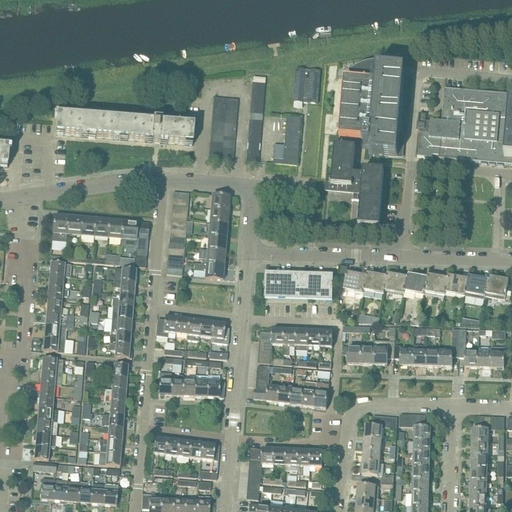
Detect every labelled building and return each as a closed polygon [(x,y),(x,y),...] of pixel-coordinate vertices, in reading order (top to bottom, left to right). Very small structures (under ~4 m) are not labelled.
[(395,136),(399,136),(405,70),(376,67),(376,70),(373,70),(373,64),(368,65),(364,66),(359,68),(355,70),(350,73),(353,80),(344,79),(339,138),(363,140),(363,144),(369,145),(369,155),(390,156),(390,153),(397,154),(399,141),(394,141),(395,136)] [(296,70),(293,102),(317,104),(320,72),(296,70)] [(511,95),(444,90),(441,123),(425,122),(426,115),(419,115),(417,130),(420,130),(417,157),(433,159),(433,156),(439,156),(438,159),(481,163),(481,165),(487,165),(487,164),(489,164),(489,166),(495,166),(495,164),(497,164),(497,166),(503,167),(503,165),(511,165),(511,95)] [(157,143),(192,146),(194,127),(161,125),(161,122),(153,121),(153,124),(57,116),(55,135),(157,143)] [(287,118),(284,147),(274,146),(273,165),(298,167),(301,119),(291,119),(287,118)] [(379,228),(384,172),(363,170),(362,176),(353,175),(355,148),(334,146),(332,178),(326,177),(325,192),(361,195),(358,227),(379,228)] [(0,167),(7,168),(8,155),(10,155),(10,151),(9,151),(9,149),(0,148),(0,167)] [(173,193),(172,200),(188,202),(189,195),(173,193)] [(212,197),(211,211),(228,212),(230,198),(212,197)] [(211,211),(210,225),(227,226),(228,212),(211,211)] [(54,217),(52,243),(66,244),(67,236),(68,218),(62,218),(62,216),(55,216),(55,217),(54,217)] [(68,218),(67,236),(80,237),(82,219),(68,218)] [(95,221),(82,219),(80,237),(94,238),(95,221)] [(95,221),(94,238),(108,239),(109,222),(95,221)] [(109,222),(108,239),(121,240),(123,223),(109,222)] [(121,240),(121,248),(135,249),(135,245),(135,242),(136,239),(147,239),(148,225),(137,224),(123,223),(121,240)] [(226,240),(227,226),(210,225),(208,238),(226,240)] [(208,238),(207,252),(225,254),(226,240),(208,238)] [(199,251),(198,260),(202,261),(202,265),(206,266),(224,267),(225,254),(207,252),(199,251)] [(50,265),(49,278),(63,279),(70,280),(71,266),(50,264),(50,265)] [(194,265),(193,279),(222,281),(224,267),(206,266),(202,265),(194,265)] [(134,285),(136,272),(114,270),(113,284),(115,284),(134,285)] [(345,281),(342,295),(362,299),(363,294),(367,274),(366,277),(346,273),(345,281)] [(265,274),(265,287),(265,300),(312,301),(332,302),(333,276),(313,275),(299,275),(265,274)] [(386,278),(367,274),(363,294),(364,291),(383,295),(387,275),(386,278)] [(384,292),(404,295),(407,275),(406,278),(387,275),(383,295),(384,295),(384,292)] [(427,279),(407,275),(404,295),(404,293),(424,296),(427,279)] [(425,293),(445,297),(448,276),(447,279),(428,276),(427,279),(424,296),(425,293)] [(448,276),(445,297),(445,294),(464,297),(467,280),(448,276)] [(467,280),(464,297),(465,297),(484,301),(485,298),(488,278),(488,280),(468,277),(467,280)] [(62,292),(63,279),(49,278),(48,291),(62,292)] [(488,278),(485,298),(505,302),(505,299),(509,281),(488,278)] [(134,285),(115,284),(113,284),(112,290),(120,290),(119,297),(133,298),(134,285)] [(62,292),(48,291),(47,303),(61,304),(62,299),(68,299),(68,292),(62,292)] [(133,298),(119,297),(112,296),(111,309),(112,309),(118,309),(132,310),(133,298)] [(47,303),(46,315),(67,317),(67,311),(61,310),(61,304),(47,303)] [(80,312),(80,317),(84,317),(84,319),(87,319),(88,306),(81,306),(80,312)] [(132,310),(118,309),(112,309),(111,321),(117,322),(131,323),(132,310)] [(46,315),(45,328),(66,330),(67,317),(46,315)] [(177,320),(165,318),(164,321),(158,320),(156,338),(168,339),(168,334),(175,335),(177,320)] [(177,320),(175,335),(187,337),(189,321),(177,320)] [(462,320),(460,328),(479,328),(480,323),(462,320)] [(131,323),(117,322),(111,321),(110,333),(130,335),(131,323)] [(198,343),(199,338),(201,322),(189,321),(187,337),(186,341),(198,343)] [(201,322),(199,338),(211,340),(213,324),(201,322)] [(213,324),(211,340),(210,344),(228,346),(229,330),(224,330),(225,325),(213,324)] [(66,330),(45,328),(44,340),(65,342),(66,330)] [(272,346),(284,347),(285,331),(272,330),(272,334),(261,333),(260,342),(272,343),(272,346)] [(427,330),(427,337),(435,337),(435,339),(440,339),(440,331),(435,330),(427,330)] [(283,357),(289,357),(290,347),(296,347),(297,331),(285,331),(284,347),(283,357)] [(296,347),(296,352),(308,352),(309,332),(297,331),(296,347)] [(453,359),(458,359),(459,331),(452,331),(452,353),(439,353),(439,368),(452,369),(453,359)] [(464,369),(478,369),(478,354),(465,353),(466,331),(459,331),(458,359),(465,359),(464,369)] [(314,348),(320,348),(321,332),(309,332),(308,352),(308,354),(314,355),(314,348)] [(321,332),(320,348),(320,354),(325,354),(326,349),(332,349),(333,333),(321,332)] [(492,341),(505,341),(505,333),(492,332),(492,341)] [(108,338),(109,346),(129,348),(130,335),(110,333),(110,338),(108,338)] [(65,342),(44,340),(43,352),(43,353),(64,355),(65,342)] [(65,355),(72,355),(73,341),(65,341),(65,355)] [(81,344),(81,343),(78,342),(76,356),(84,357),(84,349),(85,344),(81,344)] [(394,343),(375,343),(374,349),(374,366),(387,367),(387,360),(394,360),(394,347),(394,343)] [(109,346),(108,352),(115,352),(114,359),(131,360),(131,353),(129,353),(129,348),(109,346)] [(394,360),(400,361),(400,367),(413,368),(413,352),(400,352),(400,348),(394,347),(394,360)] [(414,347),(413,352),(413,368),(426,368),(426,352),(427,348),(414,347)] [(348,366),(361,366),(361,349),(342,348),(342,357),(348,357),(348,366)] [(361,366),(374,366),(374,349),(361,349),(361,366)] [(491,349),(491,354),(491,370),(504,370),(505,349),(491,349)] [(439,353),(426,352),(426,368),(439,368),(439,353)] [(478,369),(491,370),(491,354),(478,354),(478,369)] [(42,361),(41,373),(62,375),(63,362),(42,360),(42,361)] [(86,369),(85,377),(93,378),(93,377),(93,370),(94,364),(86,364),(86,369)] [(106,372),(110,373),(109,379),(112,379),(126,380),(128,368),(128,367),(107,365),(106,372)] [(41,373),(40,386),(54,387),(61,387),(62,375),(41,373)] [(74,383),(74,388),(78,388),(77,389),(81,389),(82,376),(77,376),(77,383),(74,383)] [(171,382),(170,398),(182,398),(183,382),(183,378),(178,377),(177,382),(171,382)] [(111,391),(125,393),(126,380),(112,379),(111,391)] [(171,382),(159,381),(158,397),(170,398),(171,382)] [(183,382),(182,398),(194,399),(195,383),(183,382)] [(278,405),(290,406),(292,390),(285,390),(286,383),(281,382),(280,389),(278,405)] [(299,391),(292,390),(290,406),(302,408),(305,383),(300,382),(299,391)] [(194,399),(206,399),(207,384),(195,383),(194,399)] [(302,408),(314,409),(317,385),(305,383),(302,408)] [(207,384),(206,399),(223,400),(224,384),(219,384),(207,384)] [(326,411),(328,395),(329,386),(317,385),(314,409),(326,411)] [(53,399),(54,387),(40,386),(39,398),(53,399)] [(268,388),(268,391),(266,401),(266,403),(278,405),(280,389),(268,388)] [(254,390),(253,399),(253,400),(266,401),(268,391),(256,390),(256,391),(254,390)] [(111,391),(104,391),(103,403),(110,404),(124,405),(125,393),(111,391)] [(39,398),(38,411),(52,412),(53,399),(39,398)] [(109,417),(123,418),(124,405),(110,404),(109,417)] [(38,411),(37,423),(58,425),(59,412),(52,412),(38,411)] [(72,413),(71,426),(78,427),(79,415),(75,414),(76,413),(72,413)] [(123,418),(109,417),(102,416),(101,429),(122,430),(123,418)] [(57,438),(58,425),(37,423),(36,436),(57,438)] [(366,427),(365,440),(381,441),(382,429),(378,428),(372,428),(366,427)] [(122,430),(101,429),(100,435),(108,435),(107,442),(121,443),(122,430)] [(431,429),(425,429),(418,429),(414,429),(413,442),(430,443),(431,429)] [(484,431),(477,431),(472,431),(471,444),(488,445),(489,431),(484,431)] [(34,438),(33,442),(35,444),(35,448),(49,450),(56,450),(57,438),(36,436),(34,438)] [(167,441),(155,439),(153,455),(165,457),(167,441)] [(381,441),(365,440),(364,452),(380,453),(381,441)] [(98,443),(100,449),(99,454),(120,456),(121,443),(107,442),(98,441),(98,443)] [(167,441),(165,457),(177,458),(179,442),(167,441)] [(177,458),(189,460),(191,444),(179,442),(177,458)] [(430,443),(413,442),(413,456),(430,456),(430,443)] [(191,444),(189,460),(201,461),(203,445),(191,444)] [(488,458),(488,445),(471,444),(471,457),(488,458)] [(201,461),(218,463),(220,447),(203,445),(201,461)] [(48,462),(49,450),(35,448),(34,461),(48,462)] [(262,462),(262,466),(274,466),(274,450),(262,450),(262,451),(257,451),(257,450),(250,450),(250,461),(262,462)] [(274,450),(274,466),(286,467),(286,451),(274,450)] [(298,451),(286,451),(286,467),(286,472),(298,473),(298,451)] [(298,451),(298,473),(297,477),(303,477),(304,468),(310,468),(310,452),(298,451)] [(310,452),(310,468),(322,469),(323,453),(310,452)] [(364,452),(363,464),(379,465),(380,453),(364,452)] [(119,468),(120,456),(99,454),(98,467),(119,469),(119,468)] [(430,456),(413,456),(413,469),(430,469),(430,456)] [(487,471),(488,458),(471,457),(471,470),(487,471)] [(33,471),(33,473),(55,474),(55,472),(56,466),(33,464),(33,471)] [(378,477),(379,465),(363,464),(362,476),(378,477)] [(69,467),(56,466),(55,472),(62,473),(61,482),(54,482),(53,503),(65,504),(67,483),(68,475),(67,475),(67,471),(68,471),(69,467)] [(430,469),(413,469),(412,482),(429,482),(430,469)] [(487,484),(487,471),(471,470),(470,483),(487,484)] [(216,474),(199,472),(199,480),(216,482),(216,474)] [(42,481),(40,502),(53,503),(54,482),(42,481)] [(80,484),(78,505),(90,506),(92,486),(92,481),(91,481),(87,484),(80,484)] [(429,482),(412,482),(412,495),(429,495),(429,482)] [(67,483),(65,504),(78,505),(80,484),(67,483)] [(198,483),(198,491),(210,492),(211,484),(198,483)] [(393,484),(381,483),(381,490),(393,491),(393,484)] [(487,497),(487,484),(470,483),(470,497),(487,497)] [(90,506),(103,507),(105,487),(92,486),(90,506)] [(105,486),(105,487),(103,507),(115,508),(116,508),(118,487),(105,486)] [(358,487),(357,499),(374,500),(378,501),(379,489),(379,488),(375,488),(358,487)] [(431,496),(429,495),(412,495),(412,508),(428,509),(429,503),(431,503),(431,496)] [(160,511),(161,501),(161,497),(142,496),(141,511),(148,511),(160,511)] [(486,510),(487,497),(470,497),(469,510),(486,510)] [(208,511),(210,498),(197,498),(197,503),(196,511),(208,511)] [(357,499),(356,511),(369,511),(372,511),(374,500),(357,499)] [(172,511),(173,502),(161,501),(160,511),(172,511)] [(172,511),(184,511),(185,502),(173,502),(172,511)] [(184,511),(196,511),(197,503),(185,502),(184,511)] [(391,511),(392,504),(384,503),(383,511),(391,511)]
